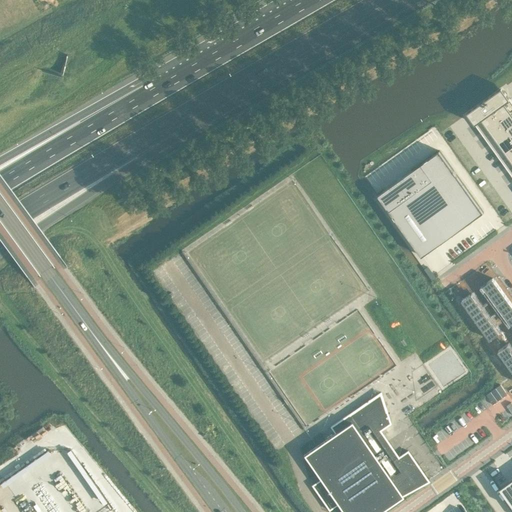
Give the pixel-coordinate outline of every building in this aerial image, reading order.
[(502,86),(484,99),(488,105),(492,110),(510,97),(506,92),(502,86)] [(511,100),(510,97),(492,110),(499,119),(511,109),(511,100)] [(484,99),(467,111),(471,117),(475,123),(492,110),(488,105),(484,99)] [(511,109),(499,119),(501,122),(505,128),(511,123),(511,109)] [(492,110),(475,123),(483,135),(501,122),(499,119),(492,110)] [(501,122),(483,135),(492,147),(509,134),(505,128),(501,122)] [(509,134),(492,147),(500,158),(511,149),(511,137),(509,134)] [(511,149),(500,158),(508,170),(511,167),(511,149)] [(439,151),(378,194),(422,256),(483,212),(439,151)] [(511,308),(491,280),(481,287),(510,326),(511,324),(511,308)] [(473,293),(463,300),(492,339),(502,332),(473,293)] [(511,346),(508,341),(498,348),(511,366),(511,346)] [(312,485),(329,510),(338,504),(343,511),(378,511),(402,496),(429,481),(428,480),(407,450),(398,457),(380,430),(390,423),(380,392),(330,426),(335,433),(315,446),(304,454),(320,479),(312,485)] [(511,477),(499,487),(511,505),(511,477)]
